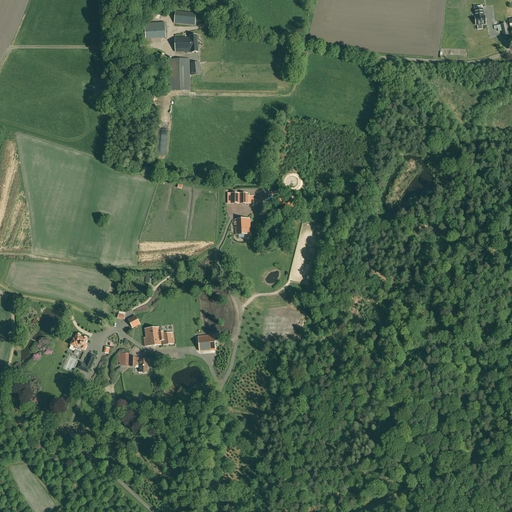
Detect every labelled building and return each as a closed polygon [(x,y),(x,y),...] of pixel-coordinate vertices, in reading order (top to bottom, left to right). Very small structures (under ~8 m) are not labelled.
[(475,17),(476,25),(486,24),(485,16),(483,16),(482,6),(474,7),(475,17)] [(176,11),(174,23),(195,25),(196,14),(176,11)] [(167,38),(166,22),(146,23),(147,39),(167,38)] [(190,38),(185,38),(175,38),(175,52),(186,52),(186,53),(192,53),(198,52),(197,36),(190,36),(190,38)] [(170,91),(190,90),(189,59),(169,60),(170,91)] [(191,63),(192,76),(200,75),(199,62),(191,63)] [(247,204),(248,196),(248,194),(231,193),(230,204),(247,204)] [(286,207),(288,199),(280,196),(277,205),(286,207)] [(250,234),(249,219),(235,220),(236,235),(250,234)] [(128,320),(131,326),(132,328),(139,324),(135,316),(128,320)] [(160,341),(162,341),(163,345),(174,344),(173,333),(164,334),(164,332),(159,332),(159,327),(145,329),(146,338),(143,338),(144,347),(161,345),(160,341)] [(70,346),(69,349),(74,351),(75,349),(80,351),(81,349),(82,349),(84,350),(85,351),(88,345),(87,345),(86,344),(88,340),(87,340),(88,339),(87,337),(85,336),(84,337),(83,338),(81,336),(81,334),(79,333),(77,334),(76,334),(76,335),(72,334),(70,338),(73,339),(72,341),(71,341),(71,342),(70,342),(70,343),(70,344),(70,345),(70,346)] [(120,362),(120,365),(128,366),(128,353),(119,353),(118,362),(120,362)] [(76,369),(89,374),(96,356),(90,354),(86,364),(79,362),(76,369)] [(130,357),(130,366),(136,366),(136,365),(140,365),(140,372),(147,373),(148,360),(140,359),(140,357),(130,357)] [(142,417),(134,411),(130,415),(139,421),(142,417)]
